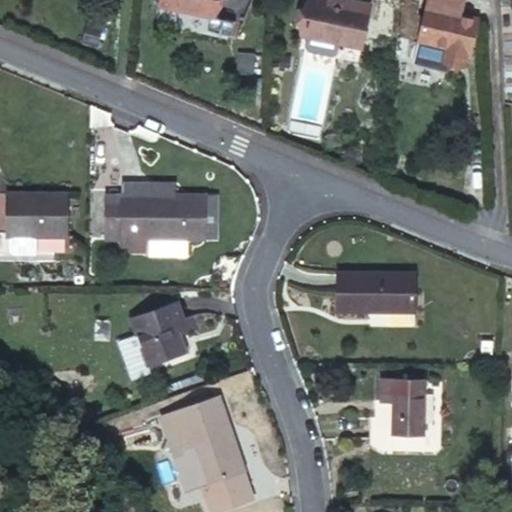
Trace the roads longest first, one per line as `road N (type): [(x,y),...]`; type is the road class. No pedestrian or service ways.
road 1 (residential): [(303,174),(250,279),(249,313),(300,456),(307,511)]
road 2 (residential): [(0,44),(303,174)]
road 3 (residential): [(303,174),(511,255)]
